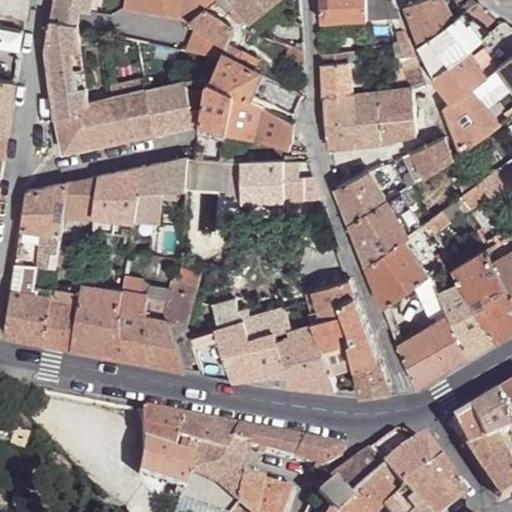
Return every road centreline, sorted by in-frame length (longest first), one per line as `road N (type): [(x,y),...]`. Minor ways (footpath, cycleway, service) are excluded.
road 1 (residential): [(311,0),(320,157),(417,410)]
road 2 (secondary): [(0,358),(323,415),(373,416)]
road 3 (residential): [(398,0),(462,169)]
road 4 (residential): [(17,164),(61,167),(190,139)]
road 5 (residential): [(41,8),(17,164)]
road 6 (residential): [(373,416),(355,450),(315,480),(293,511)]
